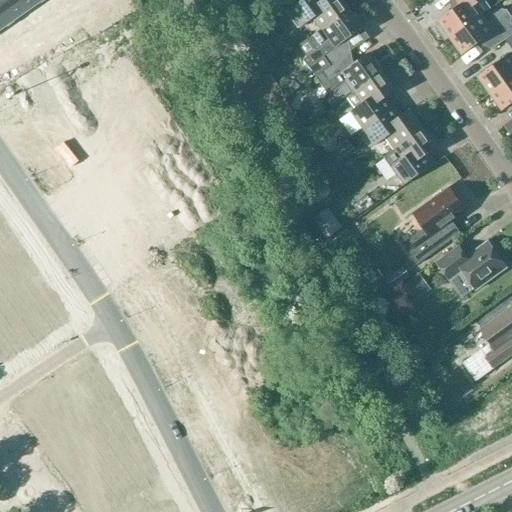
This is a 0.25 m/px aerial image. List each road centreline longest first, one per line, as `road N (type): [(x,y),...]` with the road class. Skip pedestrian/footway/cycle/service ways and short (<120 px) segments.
road 1 (residential): [(511,185),(376,0)]
road 2 (residential): [(114,327),(216,511)]
road 3 (residential): [(0,155),(114,327)]
road 4 (residential): [(0,401),(114,327)]
